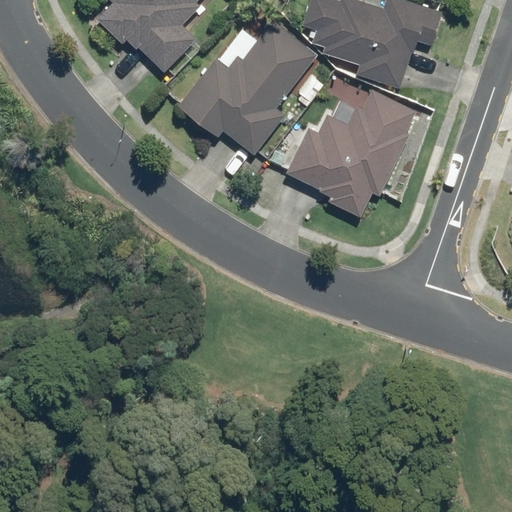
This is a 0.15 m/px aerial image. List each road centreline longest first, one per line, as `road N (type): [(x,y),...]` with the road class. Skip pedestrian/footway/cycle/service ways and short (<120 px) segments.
road 1 (residential): [(4,0),(26,54),(101,153),(199,229),(308,282),(419,312)]
road 2 (residential): [(511,40),(419,312)]
